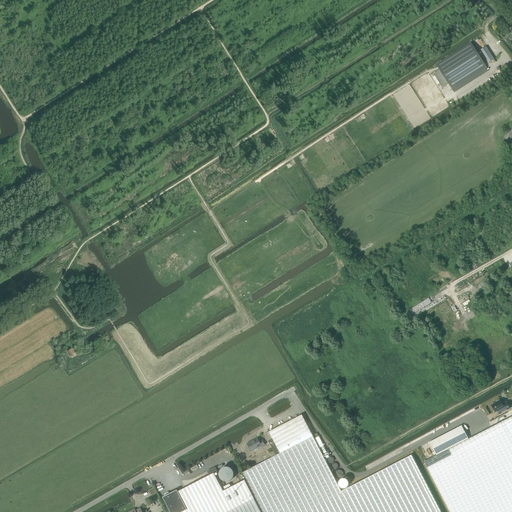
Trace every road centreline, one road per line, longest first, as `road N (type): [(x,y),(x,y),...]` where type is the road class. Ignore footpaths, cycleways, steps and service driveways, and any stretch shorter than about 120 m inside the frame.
road 1 (unclassified): [(77,511),(290,390)]
road 2 (unknown): [(498,383),(449,287),(511,248)]
